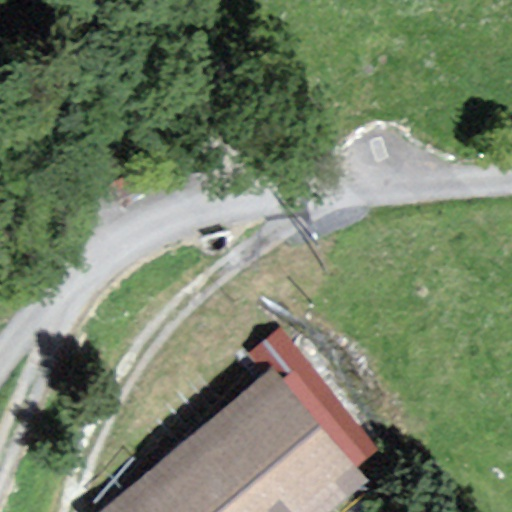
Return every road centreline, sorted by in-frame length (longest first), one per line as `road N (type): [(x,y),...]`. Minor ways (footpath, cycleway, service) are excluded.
road 1 (residential): [(511,179),(343,190),(178,220),(97,257),(60,290)]
road 2 (track): [(60,290),(0,445)]
